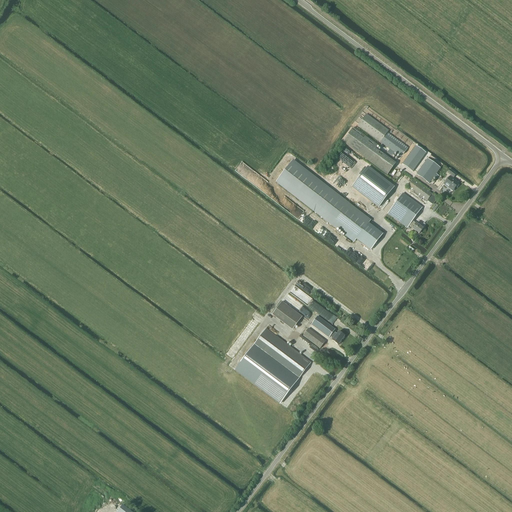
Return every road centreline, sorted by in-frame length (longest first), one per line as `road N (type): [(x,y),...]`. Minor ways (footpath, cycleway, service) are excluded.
road 1 (unclassified): [(238,511),(500,154)]
road 2 (tertiary): [(500,154),(297,0)]
